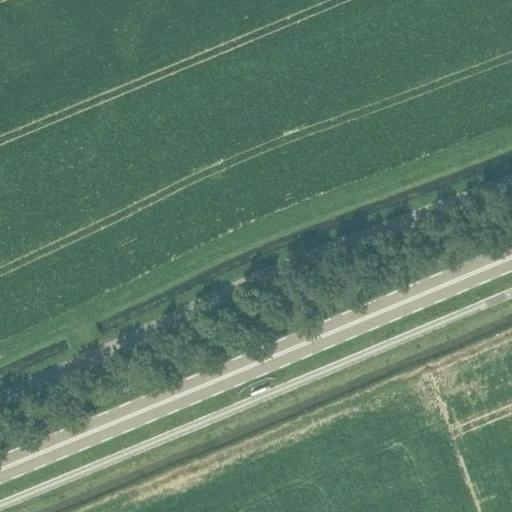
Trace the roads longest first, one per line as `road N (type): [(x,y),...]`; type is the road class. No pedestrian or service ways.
road 1 (unclassified): [(0,401),(348,239),(511,173)]
road 2 (primary): [(0,473),(511,256)]
